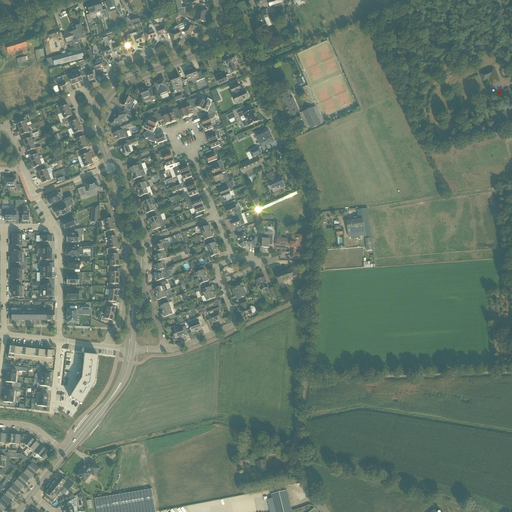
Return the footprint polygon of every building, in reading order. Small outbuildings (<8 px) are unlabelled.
[(94,2),(92,2),(96,13),(100,12),(101,16),(103,15),(104,19),(108,18),(105,10),(102,11),(99,0),(97,1),(96,0),(94,1),(94,2)] [(105,0),(108,9),(115,6),(117,13),(119,13),(120,17),(123,16),(118,0),(105,0)] [(96,13),(92,2),(91,3),(90,2),(87,3),(87,4),(86,4),(89,15),(86,16),(88,23),(92,22),(91,19),(93,18),(92,14),(96,13)] [(207,10),(202,9),(196,8),(195,20),(204,22),(205,16),(204,16),(205,14),(206,14),(207,10)] [(268,17),(265,10),(259,13),(260,13),(261,16),(258,17),(254,18),(256,23),(255,23),(257,28),(258,27),(259,28),(263,26),(266,25),(264,19),(268,17)] [(200,29),(194,26),(193,24),(194,23),(188,20),(185,18),(182,23),(183,26),(179,28),(182,35),(185,33),(190,36),(192,30),(194,30),(194,35),(197,35),(200,30),(200,29)] [(159,42),(152,24),(151,21),(148,21),(150,25),(148,26),(148,32),(144,34),(145,36),(147,41),(153,39),(155,40),(152,44),(155,46),(159,42)] [(167,33),(165,29),(164,26),(160,28),(157,25),(153,26),(152,24),(159,42),(164,43),(165,39),(160,38),(161,36),(167,33)] [(72,28),(73,32),(76,39),(80,38),(80,39),(85,38),(83,31),(82,32),(80,25),(75,27),(72,28)] [(185,41),(183,36),(182,35),(179,28),(178,25),(174,28),(174,32),(170,34),(173,41),(179,38),(181,39),(178,43),(182,46),(185,41)] [(73,32),(69,33),(69,34),(64,36),(64,35),(63,35),(66,43),(72,40),(76,51),(46,59),(49,68),(84,58),(81,50),(80,50),(77,41),(73,32)] [(145,42),(143,37),(142,35),(138,36),(135,33),(131,34),(137,50),(142,51),(143,47),(138,46),(139,44),(145,42)] [(137,50),(131,34),(126,36),(126,41),(122,42),(124,44),(125,49),(131,47),(133,48),(130,52),(134,55),(137,50)] [(37,45),(35,40),(34,35),(0,45),(0,50),(3,60),(8,58),(29,52),(28,48),(37,45)] [(123,50),(121,45),(120,43),(116,44),(114,41),(112,42),(109,36),(106,37),(107,37),(115,59),(120,60),(121,56),(116,55),(117,52),(123,50)] [(107,37),(106,37),(102,39),(103,41),(102,41),(104,44),(104,49),(100,50),(101,53),(103,58),(109,55),(111,57),(108,60),(111,63),(115,59),(107,37)] [(35,51),(37,60),(45,59),(43,49),(35,51)] [(235,56),(234,54),(233,54),(234,54),(230,56),(230,55),(227,57),(227,58),(223,59),(223,58),(223,59),(224,61),(223,62),(225,65),(226,65),(227,68),(227,67),(229,66),(232,74),(231,74),(232,74),(233,73),(233,74),(236,73),(236,72),(237,71),(234,64),(237,62),(237,63),(238,63),(236,60),(238,59),(236,56),(235,56)] [(104,68),(102,60),(101,61),(96,63),(95,60),(93,56),(92,56),(89,57),(92,64),(94,70),(95,72),(96,77),(97,76),(101,77),(102,77),(102,73),(98,72),(99,70),(104,68)] [(16,60),(18,68),(26,66),(24,57),(16,60)] [(496,65),(480,72),(482,77),(490,74),(496,89),(493,91),(494,95),(490,97),(492,102),(511,93),(511,92),(505,77),(503,78),(502,74),(504,73),(502,68),(498,70),(496,65)] [(84,68),(81,70),(83,76),(86,75),(89,82),(94,79),(94,78),(91,71),(86,73),(84,68)] [(185,72),(188,82),(196,79),(197,82),(205,79),(202,72),(197,73),(195,68),(192,69),(191,69),(189,69),(189,70),(189,71),(185,72)] [(81,77),(83,76),(81,70),(78,71),(79,73),(74,75),(77,83),(82,81),(81,77)] [(77,83),(74,75),(68,77),(67,75),(65,76),(67,82),(70,81),(71,86),(77,83)] [(216,80),(216,79),(216,80),(219,86),(219,85),(228,81),(229,81),(226,75),(226,76),(216,80)] [(64,83),(67,82),(65,76),(62,77),(63,82),(58,84),(61,92),(67,90),(64,83)] [(181,78),(179,79),(178,76),(176,77),(176,76),(169,78),(171,83),(173,89),(183,85),(181,78)] [(168,87),(167,87),(164,80),(155,84),(157,90),(159,90),(161,96),(170,93),(170,92),(168,87)] [(238,84),(234,87),(230,88),(233,94),(234,93),(236,99),(236,100),(237,100),(239,105),(243,102),(243,101),(248,99),(248,97),(249,97),(247,93),(246,93),(245,91),(241,93),(240,91),(241,90),(238,84)] [(154,97),(152,93),(151,89),(148,90),(146,87),(145,87),(143,88),(144,89),(140,91),(142,95),(143,99),(144,102),(150,100),(149,98),(154,97)] [(218,89),(213,91),(217,102),(222,100),(218,89)] [(293,98),(290,99),(287,93),(280,96),(290,118),(299,113),(293,98)] [(133,104),(135,100),(131,98),(131,97),(129,96),(127,96),(126,96),(124,100),(123,99),(120,105),(132,110),(135,105),(133,104)] [(202,110),(206,101),(201,99),(199,101),(197,100),(192,102),(192,103),(195,102),(196,104),(198,105),(197,108),(202,110)] [(194,108),(192,103),(192,102),(191,100),(186,102),(187,104),(188,107),(185,108),(188,117),(192,115),(193,115),(193,114),(191,110),(194,108)] [(214,103),(211,104),(206,101),(202,110),(207,112),(209,110),(211,111),(213,110),(214,113),(215,113),(215,112),(217,112),(214,103)] [(56,106),(57,109),(59,109),(61,114),(70,111),(68,105),(63,107),(62,104),(56,106)] [(188,117),(185,108),(181,110),(181,109),(179,108),(175,109),(178,118),(181,116),(182,119),(188,117)] [(312,108),(303,112),(311,130),(320,125),(312,108)] [(176,119),(178,118),(175,109),(171,111),(171,113),(171,114),(168,115),(171,123),(177,121),(176,119)] [(110,124),(114,126),(116,123),(120,125),(126,115),(132,118),(134,115),(125,110),(123,113),(117,110),(110,124)] [(247,110),(243,112),(238,114),(244,127),(248,125),(249,126),(259,121),(254,110),(248,112),(247,110)] [(72,116),(70,111),(61,114),(63,119),(61,120),(62,123),(68,121),(67,118),(72,116)] [(158,115),(157,112),(154,113),(155,116),(150,117),(147,124),(156,128),(158,122),(155,121),(156,119),(159,118),(158,115)] [(171,123),(168,115),(164,116),(163,113),(158,115),(159,118),(161,121),(164,120),(166,126),(171,123)] [(203,127),(211,123),(210,120),(214,119),(216,115),(215,113),(214,113),(208,115),(210,118),(201,121),(203,127)] [(25,122),(27,121),(26,118),(20,120),(21,123),(16,125),(18,130),(27,127),(25,122)] [(69,123),(68,121),(62,123),(63,126),(69,123),(71,129),(80,126),(78,120),(69,123)] [(216,125),(214,126),(213,127),(211,123),(203,127),(204,131),(205,131),(205,132),(208,131),(209,134),(217,131),(219,130),(217,125),(216,125)] [(156,128),(147,124),(145,129),(147,130),(146,133),(143,134),(145,139),(148,138),(151,137),(150,134),(151,132),(153,133),(156,128)] [(82,131),(80,126),(71,129),(73,134),(71,135),(72,138),(78,136),(77,133),(82,131)] [(27,127),(18,130),(21,136),(25,134),(26,137),(32,134),(31,131),(29,132),(27,127)] [(268,128),(263,130),(261,131),(261,132),(260,133),(260,132),(256,134),(255,135),(261,147),(267,145),(274,142),(268,128)] [(129,137),(126,130),(121,131),(121,130),(113,134),(114,137),(115,137),(117,141),(125,138),(125,139),(129,137)] [(209,143),(218,140),(221,139),(219,134),(218,135),(217,131),(209,134),(210,137),(207,138),(209,143)] [(31,138),(33,137),(34,138),(40,136),(39,132),(32,135),(32,134),(26,137),(27,139),(23,141),(25,147),(33,143),(31,138)] [(166,141),(165,136),(164,135),(155,139),(154,136),(151,137),(148,138),(149,140),(153,142),(154,143),(153,146),(153,147),(158,145),(158,144),(166,141)] [(79,138),(78,136),(72,138),(73,141),(76,140),(78,145),(86,142),(84,136),(79,138)] [(138,142),(136,138),(123,143),(124,146),(119,147),(122,156),(125,155),(125,156),(129,154),(128,153),(131,153),(128,146),(138,142)] [(223,148),(222,144),(220,143),(219,143),(218,140),(209,143),(211,149),(214,148),(215,151),(217,150),(223,148)] [(82,150),(88,147),(86,142),(78,145),(80,150),(75,152),(76,155),(83,153),(82,150)] [(32,153),(39,151),(37,148),(35,149),(33,143),(25,147),(27,152),(31,150),(32,153)] [(262,153),(259,148),(250,152),(252,158),(253,158),(261,154),(262,153)] [(216,156),(218,152),(217,150),(215,151),(207,154),(208,154),(209,157),(206,158),(208,163),(213,161),(217,160),(216,156)] [(39,160),(37,155),(40,154),(39,151),(32,153),(33,156),(29,157),(31,163),(39,160)] [(173,159),(172,155),(171,153),(168,154),(167,151),(168,151),(159,154),(161,158),(162,159),(163,159),(165,162),(173,159)] [(84,155),(83,153),(76,155),(78,158),(80,157),(82,162),(90,159),(88,153),(84,155)] [(243,174),(261,165),(258,157),(254,159),(239,166),(243,174)] [(93,164),(90,159),(82,162),(84,167),(79,169),(81,172),(87,170),(85,167),(93,164)] [(175,164),(173,159),(165,162),(166,165),(165,166),(164,168),(166,171),(172,169),(174,168),(173,165),(175,164)] [(41,165),(39,160),(31,163),(33,168),(41,166),(42,168),(48,166),(46,163),(41,165)] [(131,175),(143,170),(141,164),(142,164),(141,161),(133,164),(134,167),(129,169),(129,170),(129,171),(129,172),(130,172),(130,173),(131,173),(131,175)] [(222,168),(220,161),(213,163),(214,164),(215,163),(216,166),(210,168),(212,172),(211,172),(212,176),(221,172),(221,171),(220,169),(222,168)] [(190,172),(188,167),(188,166),(185,167),(184,164),(185,164),(176,167),(175,168),(174,168),(172,169),(176,177),(181,175),(190,172)] [(43,171),(38,173),(40,178),(48,175),(46,170),(49,169),(48,166),(42,168),(43,171)] [(145,175),(143,170),(131,175),(132,176),(131,177),(132,178),(132,179),(133,180),(133,179),(133,180),(138,178),(139,181),(148,178),(147,175),(145,175)] [(192,176),(190,172),(181,175),(183,178),(182,179),(181,180),(182,184),(190,181),(189,178),(192,177),(192,176)] [(223,176),(221,172),(212,176),(213,179),(214,179),(216,182),(221,180),(222,183),(221,184),(226,182),(227,181),(225,175),(223,176)] [(273,173),(267,175),(270,183),(275,194),(281,192),(280,190),(285,187),(281,178),(276,180),(273,173)] [(56,182),(55,178),(53,179),(51,174),(48,175),(40,178),(42,184),(49,181),(50,184),(56,182)] [(149,181),(148,178),(139,181),(140,184),(136,186),(136,187),(135,188),(135,189),(136,189),(137,190),(138,191),(146,188),(150,187),(148,181),(149,181)] [(10,189),(10,179),(4,179),(4,185),(1,185),(1,191),(4,191),(4,189),(10,189)] [(15,179),(10,179),(10,189),(15,189),(15,191),(19,191),(19,185),(15,185),(15,179)] [(88,182),(84,184),(87,192),(98,188),(95,179),(91,181),(91,180),(88,182)] [(196,188),(195,184),(194,183),(192,184),(190,181),(182,184),(175,187),(176,189),(176,190),(176,191),(183,189),(184,188),(186,189),(186,188),(188,192),(196,188)] [(232,181),(229,182),(226,183),(221,185),(222,188),(218,190),(221,196),(230,192),(228,189),(232,187),(233,187),(234,185),(232,181)] [(84,188),(78,190),(81,199),(87,197),(84,188)] [(148,194),(146,188),(138,191),(138,193),(138,194),(138,195),(139,196),(140,196),(140,197),(144,195),(146,198),(151,196),(150,193),(148,194)] [(199,194),(196,188),(188,192),(182,194),(183,195),(182,195),(183,197),(184,198),(186,202),(185,202),(197,198),(196,195),(199,194)] [(230,192),(221,196),(223,202),(226,201),(227,204),(232,202),(235,201),(233,196),(234,195),(233,191),(230,192)] [(51,196),(47,197),(47,199),(48,203),(49,203),(49,205),(60,201),(57,193),(55,194),(54,193),(50,195),(51,196)] [(152,199),(151,196),(146,198),(147,201),(142,203),(142,204),(142,205),(142,206),(143,207),(144,207),(144,208),(152,205),(150,200),(152,199)] [(203,205),(201,201),(201,200),(198,201),(197,198),(185,202),(187,206),(189,211),(194,209),(194,208),(203,205)] [(56,212),(54,213),(57,217),(58,217),(61,216),(62,216),(62,217),(66,214),(68,213),(66,209),(70,207),(68,201),(72,200),(71,200),(63,203),(58,205),(59,205),(60,208),(55,210),(56,212)] [(156,204),(152,205),(144,208),(145,210),(144,211),(144,212),(145,213),(146,213),(146,214),(151,212),(152,215),(160,212),(156,204)] [(205,211),(203,205),(194,208),(194,209),(195,212),(194,214),(195,218),(204,214),(203,214),(202,212),(205,211)] [(230,207),(226,209),(228,216),(234,213),(235,217),(241,214),(242,214),(240,211),(241,210),(241,209),(240,209),(237,210),(235,205),(230,207)] [(1,212),(1,214),(5,214),(5,221),(10,221),(10,209),(5,209),(5,212),(1,212)] [(10,209),(10,221),(15,221),(15,214),(19,214),(19,212),(15,212),(15,209),(10,209)] [(19,212),(19,214),(22,214),(22,221),(28,221),(28,218),(29,218),(29,214),(28,214),(28,209),(22,209),(22,212),(19,212)] [(357,213),(358,220),(356,220),(347,222),(349,238),(358,236),(365,235),(366,239),(365,239),(367,251),(372,251),(366,209),(357,211),(357,212),(357,213)] [(163,221),(160,212),(152,215),(153,218),(149,220),(149,221),(148,222),(149,223),(150,224),(151,225),(163,221)] [(241,226),(245,224),(241,214),(235,217),(233,218),(234,221),(231,222),(233,229),(238,227),(241,226)] [(62,223),(64,229),(75,225),(73,220),(76,218),(75,215),(69,217),(70,220),(62,223)] [(166,230),(163,221),(151,225),(151,227),(151,228),(151,229),(151,230),(152,230),(153,230),(153,231),(157,229),(159,233),(165,230),(166,230)] [(115,230),(113,224),(105,226),(106,232),(103,232),(104,235),(111,234),(110,231),(115,230)] [(209,226),(209,227),(209,226),(204,228),(203,225),(197,227),(198,230),(200,229),(202,235),(211,231),(210,230),(211,230),(211,229),(211,228),(210,227),(209,226)] [(66,235),(66,242),(70,242),(70,243),(74,243),(74,242),(78,242),(78,235),(83,235),(83,229),(74,230),(74,234),(70,234),(70,235),(66,235)] [(212,233),(211,233),(211,231),(202,235),(205,240),(202,241),(204,244),(209,242),(208,239),(213,237),(213,236),(213,235),(213,234),(212,233)] [(255,247),(255,242),(255,239),(250,239),(250,238),(246,235),(245,235),(244,233),(237,236),(239,243),(239,245),(243,248),(244,247),(245,247),(246,246),(248,246),(248,247),(255,247)] [(111,237),(111,234),(104,235),(105,238),(107,238),(108,243),(117,242),(116,236),(111,237)] [(40,236),(40,242),(42,242),(42,246),(44,246),(44,242),(51,242),(51,236),(48,236),(48,235),(44,235),(44,236),(40,236)] [(269,248),(269,247),(269,245),(273,245),(273,240),(273,235),(261,235),(261,238),(262,239),(262,245),(261,246),(261,248),(262,249),(264,249),(265,248),(269,248)] [(276,239),(275,245),(278,245),(278,246),(291,246),(291,247),(292,248),(296,248),(296,246),(302,247),(302,236),(293,236),(292,239),(278,239),(276,239)] [(154,248),(154,249),(154,250),(154,251),(155,251),(156,253),(157,252),(163,250),(168,248),(164,239),(157,242),(158,245),(154,247),(154,248)] [(24,246),(24,241),(12,241),(12,246),(18,246),(18,249),(21,249),(21,246),(24,246)] [(118,248),(117,242),(108,243),(109,249),(106,249),(106,252),(113,252),(113,249),(118,248)] [(216,243),(215,244),(215,243),(211,244),(209,242),(204,244),(205,247),(207,246),(209,251),(205,253),(217,248),(217,247),(217,246),(217,245),(217,244),(216,243)] [(40,249),(40,255),(51,255),(51,249),(47,249),(47,246),(44,246),(42,246),(40,246),(40,249)] [(216,260),(215,256),(219,254),(219,253),(220,253),(220,252),(220,251),(219,251),(218,250),(217,248),(206,253),(208,258),(204,260),(205,264),(216,260)] [(24,258),(24,252),(21,252),(21,249),(18,249),(18,252),(12,252),(12,258),(24,258)] [(164,259),(162,254),(164,253),(163,250),(157,252),(158,255),(154,257),(154,258),(154,259),(154,260),(154,261),(155,261),(156,262),(157,262),(163,260),(164,259)] [(113,255),(113,252),(106,252),(107,255),(109,255),(110,261),(119,260),(118,254),(113,255)] [(38,261),(38,264),(42,264),(44,264),(46,264),(46,261),(51,260),(51,255),(40,255),(40,261),(38,261)] [(12,258),(12,263),(18,263),(18,266),(21,266),(24,266),(24,258),(12,258)] [(119,266),(119,260),(110,261),(110,266),(107,266),(107,270),(114,269),(114,266),(119,266)] [(164,262),(163,260),(157,262),(158,265),(154,266),(154,268),(154,269),(154,270),(155,271),(156,271),(156,272),(157,272),(157,271),(165,269),(167,268),(165,262),(164,262)] [(67,269),(71,269),(71,270),(74,270),(74,269),(79,269),(79,262),(67,262),(67,263),(66,263),(66,268),(67,268),(67,269)] [(40,268),(40,273),(51,273),(51,268),(44,268),(44,264),(42,264),(42,268),(40,268)] [(24,275),(24,270),(21,270),(21,266),(18,266),(18,270),(12,270),(12,275),(24,275)] [(275,275),(276,276),(275,277),(276,279),(277,279),(277,280),(279,284),(291,279),(290,278),(293,277),(293,278),(297,276),(294,267),(290,269),(290,270),(288,271),(287,270),(283,272),(275,275)] [(114,273),(114,269),(107,270),(107,272),(110,273),(110,278),(119,279),(119,273),(114,273)] [(169,277),(166,270),(165,269),(157,271),(157,272),(158,274),(154,276),(154,277),(154,278),(154,279),(154,280),(155,281),(156,281),(156,282),(169,277)] [(205,271),(204,271),(204,270),(200,272),(199,269),(193,271),(195,277),(197,276),(198,279),(206,276),(206,274),(206,273),(206,272),(206,271),(205,271)] [(40,273),(40,282),(44,282),(44,279),(51,279),(51,273),(40,273)] [(82,273),(74,273),(74,277),(66,277),(66,279),(65,279),(65,283),(66,283),(66,285),(78,285),(78,278),(82,278),(82,273)] [(24,280),(24,275),(12,275),(12,280),(18,280),(18,284),(21,284),(21,280),(24,280)] [(207,277),(206,276),(198,279),(200,284),(198,285),(199,288),(205,286),(204,283),(209,281),(208,281),(209,280),(209,279),(208,278),(207,277)] [(256,281),(258,285),(260,291),(268,287),(266,282),(265,277),(256,281)] [(118,285),(119,279),(110,278),(109,284),(107,284),(106,287),(113,287),(113,284),(118,285)] [(168,284),(166,281),(157,285),(158,288),(154,289),(154,290),(153,291),(154,292),(154,293),(155,293),(156,295),(164,292),(167,291),(165,285),(168,284)] [(38,282),(38,286),(40,286),(40,292),(51,292),(51,286),(44,286),(44,282),(40,282),(38,282)] [(24,292),(24,287),(21,287),(21,284),(18,284),(18,287),(12,287),(12,292),(24,292)] [(244,289),(247,288),(245,284),(242,286),(239,287),(239,286),(236,287),(236,288),(232,290),(234,295),(236,294),(237,296),(236,296),(238,299),(247,296),(246,295),(244,289)] [(211,288),(211,287),(206,289),(205,286),(199,288),(195,290),(197,293),(199,292),(201,297),(205,296),(213,293),(212,291),(213,291),(213,290),(213,289),(212,288),(211,288)] [(113,290),(113,287),(106,287),(106,290),(109,290),(108,296),(117,297),(118,291),(113,290)] [(78,300),(78,291),(66,291),(66,296),(66,299),(66,300),(70,300),(70,301),(74,301),(74,300),(78,300)] [(24,298),(24,292),(12,292),(12,298),(17,298),(17,301),(24,301),(24,298)] [(38,297),(38,301),(48,301),(48,297),(51,297),(51,292),(40,292),(40,297),(38,297)] [(166,296),(164,292),(156,295),(157,297),(156,297),(156,298),(156,299),(157,299),(157,300),(158,300),(158,301),(163,299),(164,302),(169,299),(176,297),(175,293),(166,296)] [(212,303),(210,300),(215,298),(215,297),(215,296),(215,295),(214,294),(213,294),(213,293),(205,296),(207,301),(202,303),(203,306),(212,303)] [(116,303),(117,297),(108,296),(107,301),(105,301),(104,304),(111,305),(111,302),(116,303)] [(171,302),(169,299),(164,302),(165,305),(160,306),(161,307),(160,307),(160,308),(160,309),(161,310),(162,310),(162,312),(171,309),(169,303),(171,302)] [(253,314),(250,307),(249,307),(247,302),(240,305),(242,310),(241,310),(243,317),(253,314)] [(79,306),(79,310),(83,310),(83,314),(91,314),(92,303),(86,303),(86,306),(79,306)] [(110,308),(111,305),(104,304),(104,307),(106,307),(105,313),(114,315),(115,309),(110,308)] [(170,319),(176,316),(173,308),(171,309),(162,312),(163,314),(163,315),(163,316),(164,317),(165,318),(169,316),(170,319)] [(214,311),(215,314),(208,316),(212,326),(215,325),(217,324),(217,322),(222,320),(221,317),(223,316),(219,308),(214,310),(214,311)] [(66,314),(66,319),(67,319),(67,323),(68,323),(70,323),(70,324),(74,324),(74,323),(76,323),(76,315),(76,311),(76,310),(68,310),(67,310),(67,314),(66,314)] [(112,321),(114,315),(105,313),(104,318),(101,318),(100,321),(107,323),(107,320),(112,321)] [(184,323),(181,315),(176,316),(178,321),(179,321),(181,325),(184,323)] [(201,328),(205,326),(201,316),(196,318),(197,320),(188,324),(191,334),(192,334),(192,335),(196,333),(195,332),(202,330),(201,328)] [(182,337),(185,336),(182,327),(179,328),(179,327),(176,328),(176,329),(172,331),(174,335),(173,337),(173,338),(172,338),(173,339),(173,340),(174,341),(175,341),(176,341),(177,340),(178,340),(178,339),(178,338),(182,336),(182,337)] [(77,385),(69,397),(81,405),(92,388),(91,387),(92,385),(94,384),(95,383),(95,377),(94,377),(94,374),(96,373),(96,370),(95,370),(95,367),(97,366),(97,361),(96,359),(96,356),(98,357),(98,356),(84,354),(83,360),(84,360),(86,360),(83,379),(79,386),(78,385),(77,385)] [(7,370),(6,376),(18,377),(19,372),(20,372),(21,367),(12,366),(11,370),(7,370)] [(38,373),(37,380),(49,381),(50,375),(44,374),(44,371),(41,371),(41,374),(38,373)] [(6,376),(5,382),(12,383),(11,387),(20,388),(21,384),(17,383),(18,377),(6,376)] [(37,380),(36,389),(42,389),(42,386),(49,387),(49,381),(37,380)] [(4,390),(4,396),(16,398),(16,391),(19,392),(20,388),(11,387),(11,391),(4,390)] [(34,389),(33,394),(36,394),(35,400),(47,401),(48,395),(41,394),(42,390),(34,389)] [(4,396),(3,402),(10,403),(9,406),(15,406),(16,398),(4,396)] [(35,400),(34,410),(40,411),(41,407),(46,407),(47,401),(35,400)] [(34,440),(31,438),(28,436),(25,439),(21,444),(25,446),(25,445),(28,448),(34,440)] [(39,445),(37,443),(34,440),(28,448),(30,450),(33,453),(39,445)] [(37,459),(45,449),(39,445),(33,453),(36,456),(34,457),(37,459)] [(44,462),(51,454),(45,449),(37,459),(39,461),(41,460),(44,462)] [(0,461),(9,462),(10,458),(16,458),(16,454),(12,454),(7,453),(7,457),(0,456),(0,461)] [(251,463),(250,455),(237,458),(239,466),(251,463)] [(265,460),(260,461),(256,462),(259,473),(267,471),(265,460)] [(9,468),(9,462),(0,461),(0,467),(2,467),(2,470),(1,470),(0,469),(0,474),(1,475),(5,475),(5,472),(5,470),(6,470),(7,470),(8,469),(9,468)] [(100,468),(95,464),(91,461),(85,469),(84,468),(81,471),(80,470),(76,475),(84,482),(91,474),(94,476),(100,468)] [(35,474),(39,469),(39,468),(31,462),(29,465),(29,466),(27,468),(35,474)] [(32,477),(35,474),(27,468),(25,471),(25,470),(22,473),(21,472),(30,480),(32,477)] [(25,485),(29,479),(30,480),(21,472),(19,475),(20,476),(18,479),(25,485)] [(65,489),(71,481),(66,477),(63,480),(59,477),(55,481),(65,489)] [(20,490),(25,485),(18,479),(16,481),(15,480),(12,483),(20,490)] [(61,492),(64,488),(55,481),(52,485),(58,490),(61,492)] [(16,496),(20,490),(12,483),(10,487),(8,490),(16,496)] [(58,490),(52,485),(48,489),(57,497),(61,492),(58,490)] [(46,495),(43,499),(50,505),(54,501),(57,497),(48,489),(45,494),(46,495)] [(155,511),(151,489),(95,499),(96,511),(155,511)] [(11,501),(16,496),(8,490),(6,492),(5,491),(3,495),(11,501)] [(282,492),(271,494),(272,499),(275,511),(292,511),(287,490),(282,492)] [(0,501),(7,507),(11,501),(3,495),(0,498),(1,498),(0,500),(0,501)] [(77,511),(76,507),(75,498),(67,503),(68,508),(63,509),(63,511),(77,511)]
